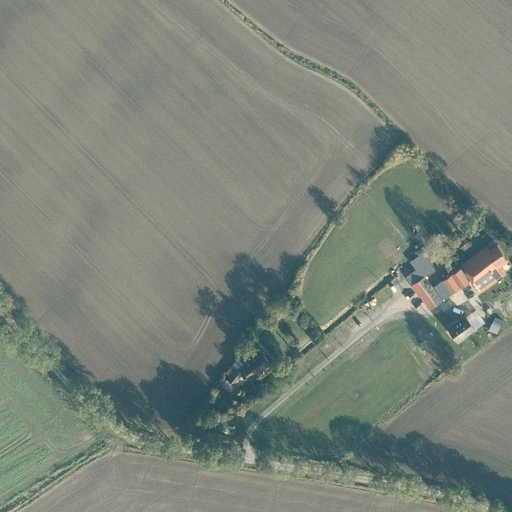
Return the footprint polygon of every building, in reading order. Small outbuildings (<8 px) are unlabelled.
[(482,287),(511,264),(511,262),(496,241),(465,263),(482,287)] [(471,281),(462,267),(445,277),(454,291),(471,281)] [(442,298),(425,274),(413,283),(430,307),(442,298)] [(448,327),(460,341),(478,325),(466,311),(448,327)] [(273,361),(261,347),(241,364),(253,378),(273,361)]
